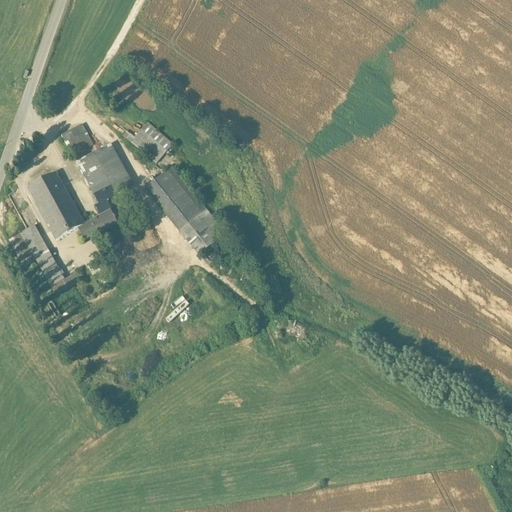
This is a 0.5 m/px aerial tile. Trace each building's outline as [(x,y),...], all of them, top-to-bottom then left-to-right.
[(148,124),(138,136),(163,157),(173,146),(148,124)] [(94,146),(82,125),(73,130),(85,151),(94,146)] [(85,151),(73,130),(61,136),(73,157),(85,151)] [(163,157),(138,136),(136,139),(131,134),(127,138),(157,164),(163,157)] [(134,187),(111,145),(93,155),(116,197),(134,187)] [(93,155),(77,164),(99,205),(106,201),(106,202),(116,197),(93,155)] [(206,211),(173,168),(146,190),(180,232),(206,211)] [(84,226),(55,174),(28,189),(58,242),(78,231),(77,230),(84,226)] [(99,205),(95,207),(100,216),(88,223),(96,237),(118,224),(106,202),(106,201),(99,205)] [(206,211),(180,232),(199,257),(227,234),(206,211)] [(84,226),(77,230),(78,231),(84,243),(96,237),(88,223),(84,226)] [(55,263),(35,227),(21,234),(36,262),(41,271),(55,263)] [(36,262),(21,234),(9,241),(24,269),(36,262)] [(55,263),(41,271),(51,290),(56,288),(65,282),(64,280),(55,263)] [(79,283),(75,275),(64,280),(65,282),(56,288),(59,294),(79,283)]
